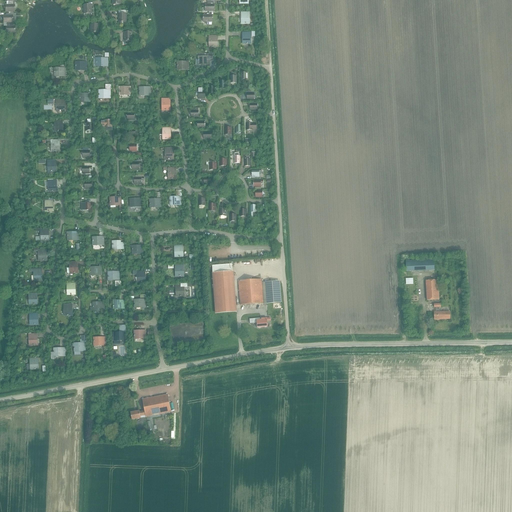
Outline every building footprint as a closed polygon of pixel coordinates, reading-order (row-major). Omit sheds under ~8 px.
[(254,12),(251,12),(251,11),(246,11),(246,13),(241,13),(241,24),(249,24),(249,14),(251,14),(251,15),(254,15),(254,12)] [(207,25),(212,25),(212,15),(203,15),(203,22),(207,22),(207,25)] [(242,33),(243,44),(251,44),(251,33),(242,33)] [(107,58),(95,58),(95,56),(93,56),(93,62),(96,62),(96,66),(108,66),(107,58)] [(198,57),(198,65),(210,64),(210,56),(198,57)] [(75,62),(75,70),(86,70),(86,62),(75,62)] [(54,69),(54,77),(65,76),(65,68),(54,69)] [(119,87),(119,95),(130,95),(130,87),(119,87)] [(139,88),(139,96),(151,95),(150,87),(139,88)] [(99,90),(99,98),(110,98),(110,90),(99,90)] [(80,94),(80,102),(91,102),(91,94),(80,94)] [(162,99),(162,110),(170,110),(170,99),(162,99)] [(56,100),(57,111),(65,111),(64,100),(56,100)] [(54,120),(55,131),(63,131),(62,120),(54,120)] [(162,128),(162,139),(170,139),(170,128),(162,128)] [(51,140),(51,151),(59,151),(59,140),(51,140)] [(165,148),(165,159),(173,159),(173,148),(165,148)] [(48,160),(48,172),(56,171),(56,160),(48,160)] [(168,168),(168,179),(176,179),(176,168),(168,168)] [(48,180),(48,191),(56,191),(56,180),(48,180)] [(122,205),(121,205),(121,197),(110,197),(110,205),(120,205),(120,212),(123,211),(122,205)] [(169,197),(170,205),(181,205),(181,197),(169,197)] [(130,199),(130,207),(141,207),(141,199),(130,199)] [(150,199),(150,207),(161,207),(161,199),(150,199)] [(45,200),(45,212),(53,211),(53,200),(45,200)] [(48,229),(40,230),(40,228),(35,229),(35,232),(40,232),(41,244),(46,244),(46,241),(49,241),(48,229)] [(78,234),(74,234),(74,232),(67,232),(67,240),(78,240),(78,234)] [(103,239),(99,239),(99,237),(92,237),(93,245),(104,245),(103,239)] [(123,243),(119,243),(119,241),(112,241),(112,249),(123,249),(123,243)] [(143,248),(139,248),(139,246),(132,246),(132,254),(143,254),(143,248)] [(174,246),(175,257),(183,257),(182,246),(174,246)] [(44,250),(38,250),(38,249),(34,249),(34,252),(38,252),(38,261),(46,261),(46,254),(44,254),(44,250)] [(406,261),(406,271),(434,270),(434,260),(406,261)] [(77,266),(75,266),(75,262),(69,262),(70,273),(78,273),(77,266)] [(90,268),(90,275),(97,275),(97,273),(101,273),(101,268),(102,268),(102,263),(99,263),(99,267),(90,268)] [(212,265),(213,273),(233,271),(232,264),(212,265)] [(175,266),(175,277),(183,276),(183,265),(175,266)] [(42,270),(34,270),(34,269),(29,269),(29,272),(34,272),(34,281),(42,281),(42,270)] [(143,271),(137,272),(137,271),(133,271),(133,275),(137,275),(137,283),(145,282),(145,276),(143,276),(143,271)] [(213,273),(216,313),(236,312),(233,271),(213,273)] [(108,272),(108,280),(115,280),(115,278),(119,278),(119,272),(108,272)] [(280,282),(262,283),(261,279),(262,279),(261,276),(250,276),(251,280),(238,281),(240,305),(281,302),(280,282)] [(426,281),(427,300),(439,300),(438,280),(426,281)] [(67,284),(67,295),(75,294),(75,283),(67,284)] [(176,286),(176,297),(184,296),(184,288),(188,288),(187,284),(181,284),(181,285),(176,286)] [(37,298),(35,298),(35,293),(29,294),(29,305),(37,304),(37,298)] [(134,302),(134,308),(146,307),(146,299),(134,300),(134,302)] [(113,301),(113,309),(124,308),(124,301),(113,301)] [(93,303),(93,310),(104,310),(104,302),(93,303)] [(64,305),(64,316),(72,315),(72,304),(64,305)] [(439,307),(440,307),(440,304),(434,304),(434,307),(435,307),(435,312),(434,312),(434,319),(450,319),(450,312),(439,312),(439,307)] [(35,313),(33,314),(33,312),(28,312),(28,315),(30,315),(30,325),(38,324),(38,318),(36,318),(35,313)] [(266,321),(270,321),(270,318),(261,318),(249,319),(250,323),(257,323),(257,328),(267,327),(266,321)] [(134,331),(134,339),(145,338),(145,331),(134,331)] [(125,335),(120,335),(120,333),(114,333),(114,335),(111,335),(111,342),(114,342),(114,341),(120,341),(125,340),(125,335)] [(37,338),(35,338),(35,334),(29,334),(29,345),(37,345),(37,338)] [(103,348),(106,348),(106,337),(94,338),(94,345),(103,345),(103,348)] [(74,343),(74,351),(81,351),(81,349),(85,349),(85,343),(74,343)] [(65,350),(60,350),(60,348),(53,348),(54,352),(51,352),(51,357),(54,357),(54,356),(65,356),(65,350)] [(38,363),(36,363),(36,358),(30,359),(31,370),(38,369),(38,363)] [(146,415),(146,417),(171,412),(167,394),(142,399),(145,411),(139,412),(139,411),(130,412),(132,420),(141,419),(140,416),(146,415)]
